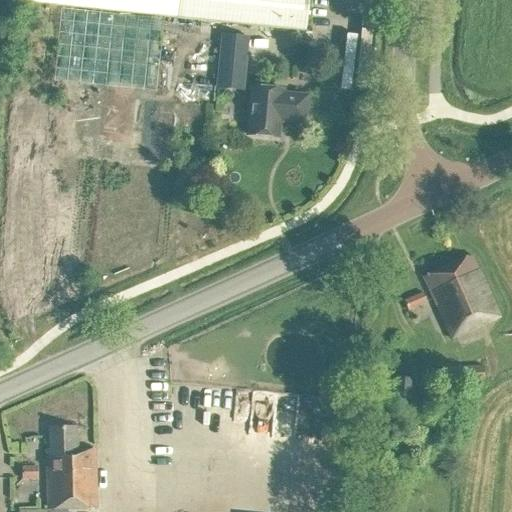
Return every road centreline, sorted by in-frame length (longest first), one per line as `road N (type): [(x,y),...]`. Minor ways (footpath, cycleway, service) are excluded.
road 1 (tertiary): [(0,393),(431,198)]
road 2 (tertiary): [(412,0),(404,122),(431,198)]
